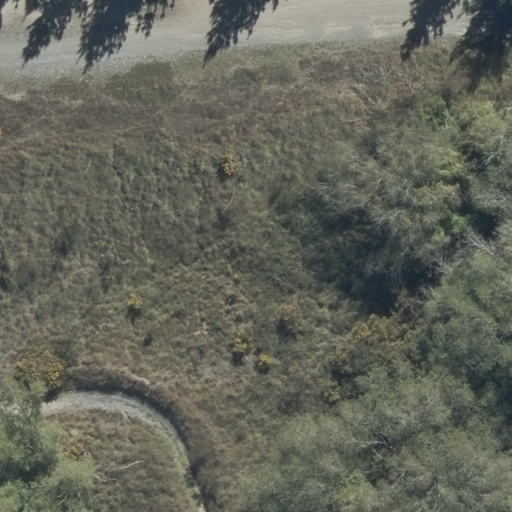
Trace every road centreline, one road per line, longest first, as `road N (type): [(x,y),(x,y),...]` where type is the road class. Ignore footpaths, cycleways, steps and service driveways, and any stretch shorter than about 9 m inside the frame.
road 1 (track): [(0,1),(511,0)]
road 2 (track): [(208,511),(155,410),(105,392),(0,407)]
